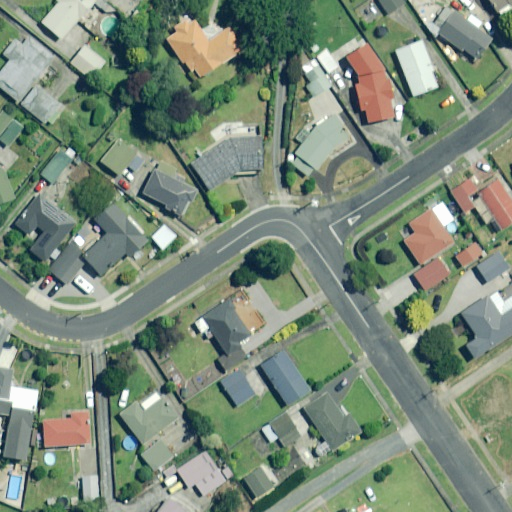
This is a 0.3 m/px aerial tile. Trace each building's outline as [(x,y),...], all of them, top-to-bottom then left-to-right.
[(97,1),(96,0),(57,0),(60,2),(42,22),(61,40),(97,1)] [(406,3),(403,0),(379,0),(390,15),(406,3)] [(511,7),(511,0),(489,0),(500,16),(511,7)] [(451,17),(443,11),(434,23),(442,29),(439,34),(476,63),(493,41),(477,28),(481,22),(473,15),(468,21),(456,12),(451,17)] [(208,41),(191,15),(172,27),(176,33),(166,39),(181,63),(193,82),(243,50),(229,28),(208,41)] [(51,64),(19,38),(5,56),(11,61),(0,73),(0,87),(19,103),(51,64)] [(367,41),(346,58),(358,77),(358,92),(360,113),(366,113),(368,124),(394,118),(391,103),(397,99),(367,41)] [(441,86),(423,41),(397,51),(414,97),(441,86)] [(106,62),(86,45),(71,63),(92,80),(106,62)] [(340,67),(328,49),(318,56),(330,74),(340,67)] [(332,87),(315,60),(302,68),(312,83),(307,86),(315,98),(332,87)] [(23,105),(47,125),(50,121),(53,124),(66,109),(39,86),(23,105)] [(25,128),(5,112),(0,118),(0,140),(10,148),(25,128)] [(310,179),(317,170),(336,147),(351,137),(336,113),(311,131),(287,159),(310,179)] [(259,131),(243,122),(232,123),(234,137),(232,137),(192,164),(210,191),(235,174),(263,171),(259,131)] [(138,156),(120,141),(102,163),(121,178),(138,156)] [(72,163),(58,152),(41,175),(55,185),(72,163)] [(174,171),(161,163),(143,193),(181,217),(197,191),(172,175),(174,171)] [(1,167),(0,166),(0,205),(15,199),(1,167)] [(470,179),(451,190),(467,215),(476,209),(468,197),(478,190),(470,179)] [(511,225),(511,200),(499,180),(478,193),(487,207),(483,209),(491,223),(494,221),(502,233),(511,225)] [(77,223),(42,196),(18,226),(31,236),(39,227),(45,232),(31,251),(46,263),(77,223)] [(148,240),(112,202),(94,219),(107,232),(83,256),(101,276),(125,253),(130,257),(148,240)] [(454,221),(443,204),(410,225),(415,234),(404,241),(420,266),(454,244),(444,228),(454,221)] [(84,251),(72,242),(49,270),(67,285),(84,265),(77,259),(84,251)] [(483,253),(476,243),(456,257),(464,268),(483,253)] [(511,268),(499,252),(477,267),(489,284),(511,268)] [(450,275),(440,259),(415,275),(426,291),(450,275)] [(511,283),(502,291),(503,295),(511,296),(511,283)] [(511,308),(506,313),(493,293),(461,314),(477,338),(466,346),(475,359),(511,334),(511,308)] [(242,321),(229,301),(195,323),(207,342),(215,337),(226,354),(218,359),(226,371),(247,357),(239,344),(255,334),(245,318),(242,321)] [(310,392),(285,352),(262,367),(287,406),(310,392)] [(0,448),(0,456),(4,457),(26,461),(39,393),(11,388),(14,369),(0,366),(0,414),(6,416),(0,448)] [(257,395),(240,371),(222,383),(239,408),(257,395)] [(178,420),(158,391),(139,405),(137,403),(121,415),(143,446),(178,420)] [(344,418),(329,395),(305,410),(326,441),(315,448),(322,459),(361,434),(349,415),(344,418)] [(89,445),(87,412),(71,413),(71,420),(44,421),(45,448),(89,445)] [(301,437),(286,414),(263,429),(272,443),(279,438),(285,448),(301,437)] [(165,438),(140,456),(152,472),(176,455),(165,438)] [(226,481),(205,451),(177,471),(190,488),(196,484),(205,496),(226,481)] [(276,478),(267,465),(245,479),(257,499),(275,487),(271,482),(276,478)] [(98,502),(98,477),(84,477),(84,502),(98,502)] [(188,511),(189,511),(170,497),(158,511),(154,511),(153,511),(188,511)]
